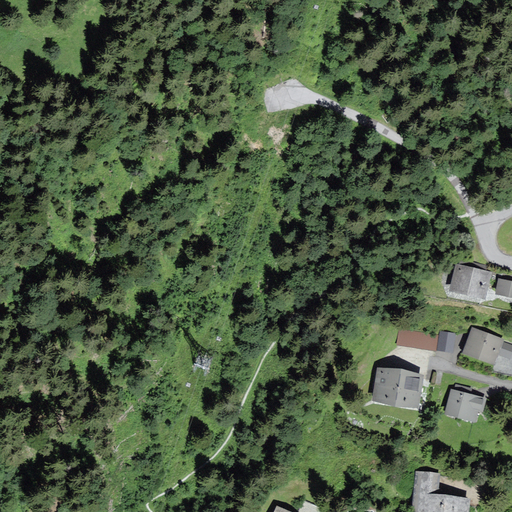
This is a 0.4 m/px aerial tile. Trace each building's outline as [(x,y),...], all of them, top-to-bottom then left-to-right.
[(458,266),(452,289),(484,297),(489,273),(458,266)] [(511,279),(500,278),(497,292),(511,294),(511,279)] [(472,326),(462,351),(495,363),(504,339),(472,326)] [(440,328),(437,350),(453,352),(457,331),(440,328)] [(379,370),(374,399),(416,405),(421,376),(379,370)] [(452,388),(445,414),(475,423),(483,397),(452,388)] [(470,511),(472,496),(439,493),(441,474),(417,472),(412,511),(470,511)]
